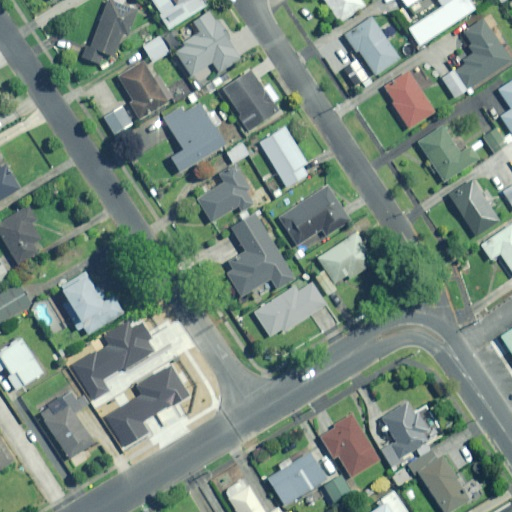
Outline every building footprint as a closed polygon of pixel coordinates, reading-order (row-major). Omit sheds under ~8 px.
[(207,7),(203,0),(151,0),(169,29),(207,7)] [(365,6),(360,0),(323,0),(339,23),(365,6)] [(418,0),(400,0),(407,8),(418,0)] [(146,17),(110,1),(84,58),(97,64),(102,53),(113,57),(123,34),(128,36),(134,22),(142,26),(146,17)] [(217,23),(210,12),(193,22),(200,33),(184,43),(187,46),(176,53),(191,77),(213,63),(218,72),(241,58),(219,22),(217,23)] [(400,59),(372,18),(345,36),(356,53),(359,51),(375,76),(400,59)] [(511,62),(511,61),(485,20),(465,33),(479,55),(442,78),(455,99),(511,62)] [(180,45),(175,33),(166,37),(171,49),(180,45)] [(169,53),(160,37),(143,47),(152,63),(169,53)] [(130,105),(139,120),(172,100),(175,106),(196,94),(186,77),(167,89),(163,82),(157,85),(143,63),(118,78),(133,103),(130,105)] [(278,114),(252,72),(223,90),(249,132),(278,114)] [(435,113),(409,73),(385,89),(395,103),(393,104),(409,129),(435,113)] [(511,82),(499,91),(511,110),(501,117),(511,133),(511,82)] [(206,116),(199,104),(184,113),(181,108),(164,118),(183,150),(170,158),(179,173),(225,146),(214,127),(221,123),(214,112),(206,116)] [(132,125),(122,108),(104,118),(114,135),(132,125)] [(460,155),(444,128),(419,144),(443,182),(479,159),(471,148),(460,155)] [(306,164),(285,129),(260,144),(287,188),(307,175),(301,167),(306,164)] [(507,145),(495,129),(483,138),(494,154),(507,145)] [(248,155),(242,144),(227,153),(233,163),(248,155)] [(0,201),(21,189),(0,151),(0,201)] [(257,203),(235,167),(219,177),(223,184),(197,200),(211,224),(238,208),(241,213),(257,203)] [(502,221),(477,181),(450,198),(476,237),(502,221)] [(511,186),(503,193),(511,205),(511,186)] [(327,187),(279,219),(298,248),(292,252),(298,262),(329,241),(326,238),(350,222),(327,187)] [(38,221),(29,206),(0,223),(0,234),(18,265),(38,254),(33,245),(40,240),(31,225),(38,221)] [(294,280),(255,215),(232,229),(246,253),(231,261),(235,268),(226,273),(241,298),(271,280),(277,290),(294,280)] [(511,224),(481,246),(491,260),(500,254),(511,271),(511,224)] [(314,276),(327,297),(338,290),(334,284),(347,276),(350,279),(375,263),(356,234),(318,258),(325,270),(314,276)] [(5,256),(0,258),(0,285),(16,276),(5,256)] [(96,291),(85,274),(60,288),(68,302),(63,305),(78,331),(83,327),(88,335),(123,314),(114,297),(106,302),(99,289),(96,291)] [(0,323),(31,304),(19,284),(0,295),(0,323)] [(326,305),(312,284),(299,292),(295,286),(254,313),(270,337),(282,330),(284,332),(326,305)] [(511,325),(493,338),(511,367),(511,325)] [(43,374),(21,339),(0,351),(0,371),(3,369),(16,391),(43,374)] [(150,375),(145,349),(102,357),(104,365),(98,366),(102,385),(107,384),(113,414),(144,408),(138,377),(150,375)] [(89,405),(79,389),(69,396),(67,393),(38,412),(69,460),(95,444),(75,414),(89,405)] [(414,415),(407,404),(382,420),(396,442),(382,451),(392,466),(425,446),(421,439),(429,434),(417,414),(414,415)] [(380,461),(352,417),(320,437),(335,460),(338,457),(352,479),(380,461)] [(0,471),(14,463),(0,442),(0,471)] [(438,461),(432,452),(409,466),(415,475),(418,473),(443,511),(452,511),(469,501),(455,479),(458,477),(445,457),(438,461)] [(327,480),(310,454),(268,480),(284,506),(327,480)] [(352,493),(343,476),(325,486),(334,503),(352,493)] [(272,511),(264,511),(245,480),(225,492),(236,511),(280,511),(278,509),(272,511)] [(407,511),(394,492),(380,501),(383,505),(373,511),(407,511)]
